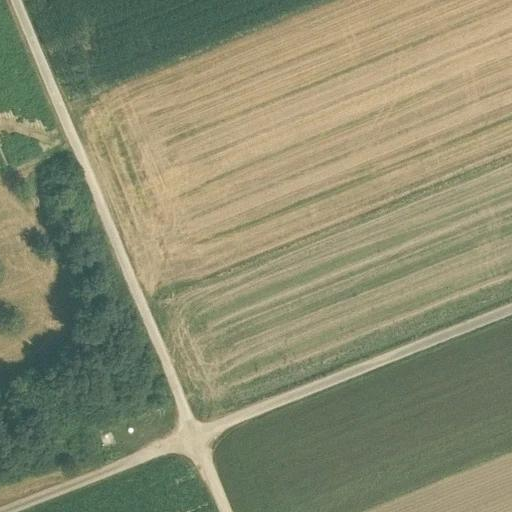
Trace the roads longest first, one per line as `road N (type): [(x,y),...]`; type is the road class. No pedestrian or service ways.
road 1 (track): [(227,511),(16,0)]
road 2 (track): [(1,511),(511,308)]
